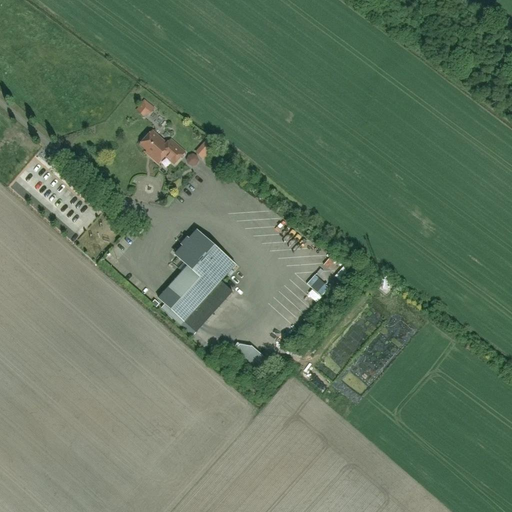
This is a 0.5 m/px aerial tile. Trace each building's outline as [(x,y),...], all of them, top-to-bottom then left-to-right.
[(148,115),(154,108),(145,101),(137,111),(144,116),(146,113),(148,115)] [(171,140),(167,145),(153,132),(147,137),(144,138),(142,141),(143,142),(141,145),(152,155),(152,158),(159,163),(165,156),(175,164),(185,152),(171,140)] [(187,157),(193,164),(200,158),(194,151),(187,157)] [(176,256),(188,267),(159,299),(166,305),(162,309),(176,321),(179,317),(185,322),(235,266),(198,232),(189,241),(188,240),(182,246),(184,247),(176,256)] [(115,267),(120,261),(112,253),(107,259),(115,267)] [(335,255),(332,260),(344,269),(347,265),(335,255)] [(307,281),(316,289),(324,281),(315,272),(307,281)] [(380,287),(386,293),(393,286),(387,280),(380,287)] [(321,293),(329,285),(325,281),(317,290),(321,293)] [(302,286),(312,294),(315,291),(305,282),(302,286)] [(240,347),(233,356),(256,375),(267,362),(252,349),(251,349),(240,347)]
